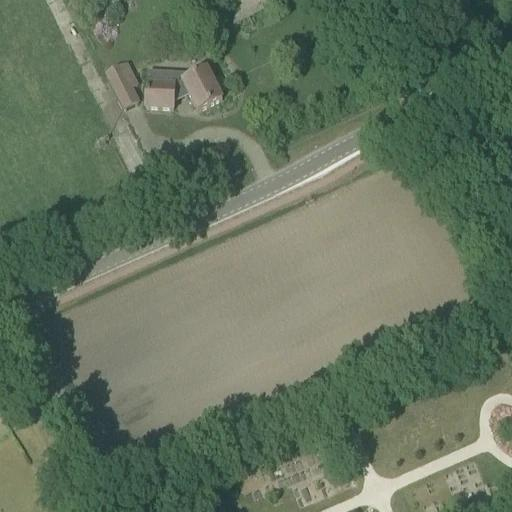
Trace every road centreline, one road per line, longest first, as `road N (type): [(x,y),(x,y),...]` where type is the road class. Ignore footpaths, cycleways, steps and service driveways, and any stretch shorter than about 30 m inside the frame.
road 1 (tertiary): [(0,311),(222,211),(414,112)]
road 2 (unclassified): [(511,282),(414,112)]
road 3 (track): [(351,0),(414,112)]
